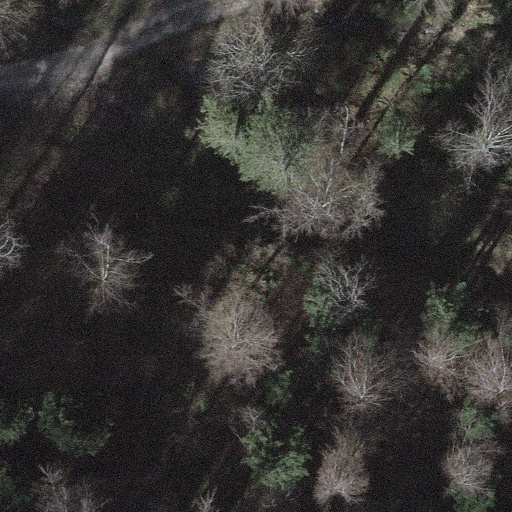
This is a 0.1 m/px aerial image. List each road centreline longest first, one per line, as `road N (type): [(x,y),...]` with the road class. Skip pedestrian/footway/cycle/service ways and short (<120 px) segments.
road 1 (track): [(77,74),(511,258)]
road 2 (track): [(228,0),(77,74),(0,70)]
